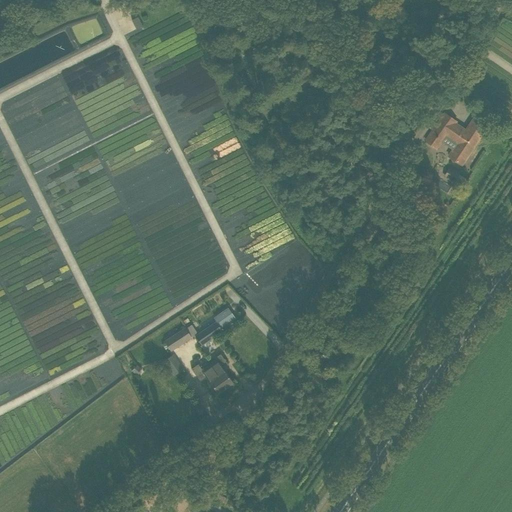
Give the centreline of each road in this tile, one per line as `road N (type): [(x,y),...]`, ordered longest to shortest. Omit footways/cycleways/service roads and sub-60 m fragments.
road 1 (unclassified): [(193,511),(500,0)]
road 2 (track): [(104,0),(237,272),(115,351),(0,411)]
road 3 (primary): [(340,511),(511,261)]
road 4 (track): [(115,351),(0,120)]
road 5 (track): [(89,511),(265,382)]
road 6 (track): [(0,99),(120,37)]
